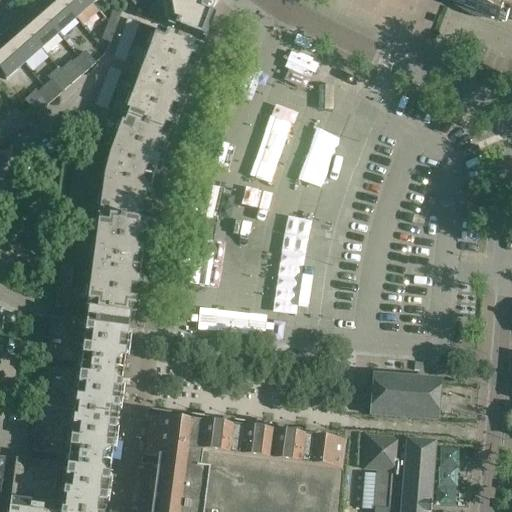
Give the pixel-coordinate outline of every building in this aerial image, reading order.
[(47,0),(36,10),(58,36),(75,21),(56,0),(47,0)] [(56,0),(75,21),(92,6),(87,0),(56,0)] [(162,0),(168,27),(205,40),(214,17),(200,12),(199,7),(204,6),(204,7),(216,5),(218,0),(162,0)] [(511,0),(455,0),(453,6),(497,23),(499,16),(511,20),(511,0)] [(40,51),(58,36),(36,10),(18,25),(40,51)] [(121,14),(113,11),(108,24),(114,31),(121,14)] [(125,27),(137,32),(140,26),(127,21),(125,27)] [(114,31),(108,24),(101,42),(109,44),(114,31)] [(23,66),(40,51),(18,25),(1,40),(23,66)] [(122,34),(135,39),(137,32),(125,27),(122,34)] [(202,48),(156,31),(123,121),(168,138),(202,48)] [(122,34),(120,41),(132,45),(135,39),(122,34)] [(0,74),(6,81),(23,66),(1,40),(0,41),(0,74)] [(117,47),(130,52),(132,45),(120,41),(117,47)] [(115,54),(127,59),(130,52),(117,47),(115,54)] [(85,53),(78,59),(88,71),(95,65),(85,53)] [(125,65),(127,59),(115,54),(112,60),(125,65)] [(88,71),(78,59),(73,63),(83,75),(88,71)] [(119,80),(121,73),(109,69),(106,75),(119,80)] [(106,75),(104,82),(116,86),(119,80),(106,75)] [(114,93),(116,86),(104,82),(101,88),(114,93)] [(50,83),(44,89),(54,100),(61,95),(50,83)] [(111,100),(114,93),(101,88),(99,95),(111,100)] [(49,105),(54,100),(44,89),(38,93),(49,105)] [(109,106),(111,100),(99,95),(96,102),(109,106)] [(109,106),(96,102),(94,108),(106,113),(109,106)] [(104,119),(106,113),(94,108),(92,114),(104,119)] [(94,126),(95,124),(101,126),(104,119),(92,114),(88,124),(94,126)] [(109,157),(103,179),(97,222),(146,227),(152,185),(154,174),(168,138),(123,121),(109,157)] [(92,130),(99,132),(101,126),(95,124),(94,126),(92,130)] [(0,128),(0,142),(2,145),(10,138),(0,128)] [(97,138),(99,132),(92,130),(91,133),(90,136),(97,138)] [(90,136),(91,133),(85,131),(81,141),(94,146),(97,138),(90,136)] [(92,152),(94,146),(81,141),(79,147),(92,152)] [(72,176),(79,177),(80,167),(73,167),(72,176)] [(79,177),(85,178),(87,168),(80,167),(79,177)] [(70,188),(75,188),(76,186),(84,187),(85,178),(79,177),(72,176),(70,188)] [(68,207),(81,208),(82,200),(74,199),(74,196),(69,195),(68,207)] [(67,213),(80,215),(81,208),(68,207),(67,213)] [(66,220),(79,222),(80,215),(67,213),(66,220)] [(64,231),(69,232),(70,229),(78,230),(79,222),(66,220),(64,231)] [(85,313),(87,313),(130,318),(133,319),(144,241),(146,227),(97,222),(85,313)] [(78,230),(70,229),(69,232),(69,236),(68,240),(68,242),(76,244),(77,237),(78,230)] [(62,250),(75,252),(76,244),(68,242),(68,240),(63,239),(62,250)] [(74,259),(75,252),(62,250),(61,257),(74,259)] [(59,272),(72,274),(73,268),(60,266),(59,272)] [(58,283),(62,284),(62,281),(71,283),(72,274),(59,272),(58,283)] [(62,284),(61,288),(61,292),(60,294),(70,296),(70,289),(71,283),(62,281),(62,284)] [(61,292),(57,292),(55,302),(68,304),(70,296),(60,294),(61,292)] [(68,310),(68,304),(55,302),(54,309),(68,310)] [(42,374),(39,404),(117,414),(129,323),(130,318),(87,313),(85,313),(85,317),(84,322),(50,318),(44,360),(80,365),(79,374),(43,369),(42,374)] [(440,383),(373,378),(370,417),(437,422),(440,383)] [(63,495),(105,501),(117,414),(39,404),(32,453),(68,457),(63,495)] [(189,424),(148,419),(143,458),(159,461),(161,450),(185,453),(189,424)] [(161,450),(159,461),(152,511),(339,511),(342,474),(341,474),(269,464),(198,455),(202,426),(189,424),(185,453),(161,450)] [(273,435),(202,426),(198,455),(269,464),(273,435)] [(345,445),(273,435),(269,464),(341,474),(345,445)] [(429,511),(435,445),(405,442),(405,444),(398,444),(398,442),(368,439),(368,447),(366,447),(364,471),(390,473),(387,511),(429,511)] [(58,465),(15,460),(8,511),(103,511),(105,501),(63,495),(62,502),(53,501),(58,465)] [(435,468),(435,508),(455,507),(454,467),(435,468)]
